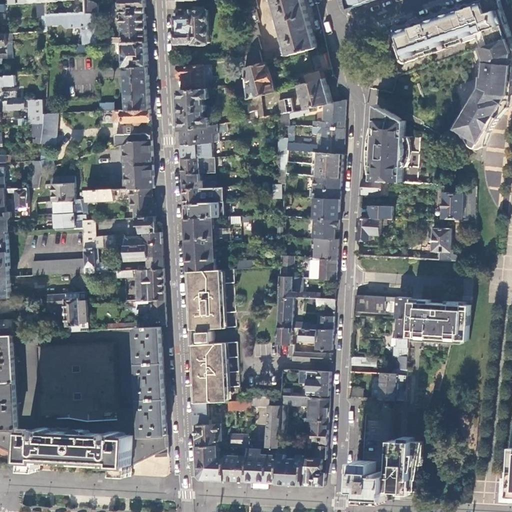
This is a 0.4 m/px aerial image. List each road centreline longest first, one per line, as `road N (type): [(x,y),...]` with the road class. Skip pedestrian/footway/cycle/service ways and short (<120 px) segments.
road 1 (residential): [(159,0),(186,511)]
road 2 (residential): [(341,30),(359,101),(339,511)]
